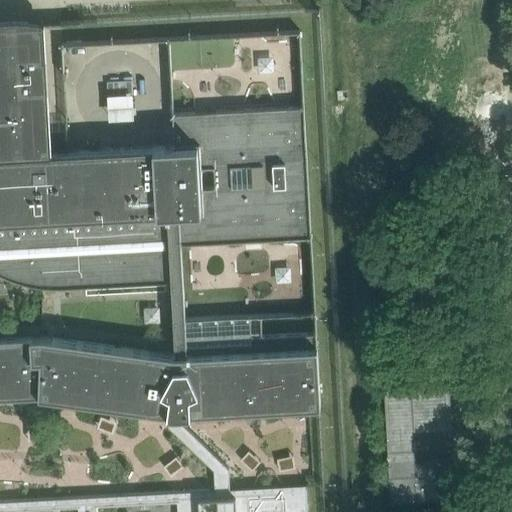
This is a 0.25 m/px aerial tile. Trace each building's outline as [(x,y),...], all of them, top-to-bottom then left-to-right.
[(0,397),(41,395),(168,410),(169,424),(215,468),(216,488),(0,499),(0,511),(308,511),(307,483),(230,487),(229,467),(184,423),(183,412),(185,412),(197,412),(321,405),(317,331),(262,334),(261,314),(185,318),(181,241),(312,234),(305,105),(174,112),(176,145),(52,152),(45,22),(45,20),(40,18),(34,17),(29,17),(23,16),(17,16),(12,16),(6,17),(0,18),(0,17),(0,397)] [(459,79),(457,26),(405,27),(406,54),(392,54),(394,105),(446,104),(446,79),(459,79)] [(104,90),(104,115),(129,114),(128,89),(104,90)] [(447,324),(448,349),(460,348),(459,324),(447,324)] [(444,367),(444,358),(428,359),(429,367),(444,367)] [(454,458),(427,459),(416,460),(414,430),(453,428),(450,368),(384,372),(391,500),(456,497),(454,458)]
